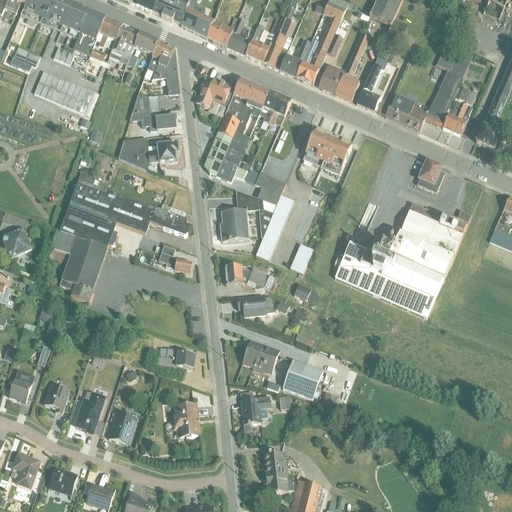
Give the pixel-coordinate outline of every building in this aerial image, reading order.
[(8,4),(5,11),(17,16),(21,7),(26,10),(29,0),(9,0),(9,2),(8,4)] [(53,0),(29,0),(26,10),(22,18),(41,26),(41,27),(54,32),(66,5),(53,0)] [(133,0),(131,6),(152,15),(158,0),(133,0)] [(194,14),(197,6),(198,0),(191,0),(182,29),(194,35),(202,18),(194,14)] [(311,46),(296,81),(313,88),(327,56),(338,30),(349,6),(335,0),(330,0),(327,9),(323,17),(330,20),(319,45),(313,42),(311,46)] [(378,0),(369,20),(391,29),(394,23),(403,0),(378,0)] [(504,16),(505,2),(487,1),(487,15),(504,16)] [(5,11),(8,4),(3,2),(0,8),(0,17),(2,18),(5,11)] [(66,5),(54,32),(61,35),(72,8),(66,5)] [(194,14),(202,18),(205,10),(197,6),(194,14)] [(323,17),(327,9),(318,6),(315,14),(323,17)] [(78,42),(89,15),(72,8),(61,35),(78,42)] [(282,21),(263,66),(280,74),(287,58),(288,55),(286,54),(283,52),(288,39),(294,26),(290,24),(295,12),(289,10),(284,22),(282,21)] [(367,24),(369,20),(356,14),(354,18),(367,24)] [(89,15),(78,42),(74,52),(90,59),(94,51),(97,44),(106,22),(89,15)] [(202,18),(194,35),(207,41),(213,25),(214,24),(202,18)] [(252,44),(246,59),(263,66),(282,21),(277,19),(270,36),(264,33),(265,29),(259,26),(252,44)] [(213,25),(207,41),(226,50),(238,21),(234,20),(230,31),(222,28),(221,29),(213,25)] [(238,21),(226,50),(246,59),(252,44),(248,42),(249,33),(243,31),(246,24),(238,21)] [(106,22),(97,44),(100,45),(98,49),(104,51),(105,49),(115,26),(106,22)] [(394,23),(391,29),(385,44),(398,50),(407,29),(394,23)] [(115,26),(105,49),(108,50),(107,53),(109,53),(110,51),(114,53),(123,29),(115,26)] [(123,29),(114,53),(109,63),(120,67),(120,65),(132,33),(123,29)] [(338,30),(327,56),(335,60),(346,34),(338,30)] [(132,33),(120,65),(128,68),(131,57),(135,51),(140,36),(132,33)] [(140,36),(135,51),(153,58),(159,44),(140,36)] [(345,74),(335,98),(352,105),(360,86),(351,82),(369,41),(362,37),(345,74)] [(283,52),(286,54),(292,40),(288,39),(283,52)] [(287,58),(280,74),(296,81),(311,46),(304,43),(296,62),(287,58)] [(159,44),(153,58),(144,80),(152,83),(167,47),(159,44)] [(167,47),(152,83),(167,81),(168,98),(180,97),(175,51),(167,47)] [(19,50),(11,66),(29,74),(31,70),(31,68),(36,70),(40,60),(19,50)] [(72,56),(64,52),(59,50),(54,61),(70,68),(75,57),(72,56)] [(94,51),(90,59),(99,63),(102,55),(94,51)] [(99,63),(103,65),(105,59),(107,60),(108,58),(106,57),(107,56),(102,55),(99,63)] [(131,57),(128,68),(132,69),(131,73),(133,73),(134,70),(138,60),(131,57)] [(99,63),(90,59),(89,63),(102,68),(103,69),(108,71),(110,67),(103,65),(99,63)] [(377,61),(357,107),(374,115),(381,99),(372,95),(382,73),(384,74),(387,66),(377,61)] [(511,61),(476,145),(495,153),(502,136),(492,132),(502,107),(504,108),(511,89),(511,61)] [(196,71),(196,72),(197,71),(200,76),(200,77),(201,77),(202,77),(201,76),(205,73),(205,74),(206,73),(206,72),(205,72),(202,68),(202,67),(201,67),(201,66),(200,67),(201,67),(197,70),(196,70),(196,71)] [(321,89),(330,68),(328,67),(318,90),(322,92),(321,89)] [(321,89),(322,92),(335,98),(345,74),(330,68),(321,89)] [(428,115),(425,123),(443,131),(448,119),(444,117),(462,80),(448,73),(434,105),(433,105),(428,115)] [(44,74),(35,96),(84,117),(90,120),(99,98),(44,74)] [(129,75),(125,84),(129,86),(133,77),(129,75)] [(224,107),(231,92),(232,89),(214,81),(212,85),(205,82),(201,92),(203,93),(197,106),(209,112),(213,103),(224,107)] [(236,94),(229,110),(204,169),(205,169),(210,176),(231,185),(234,178),(238,169),(250,141),(242,137),(253,111),(262,115),(270,95),(241,82),(236,94)] [(465,104),(469,94),(470,92),(464,90),(459,101),(465,104)] [(469,94),(465,104),(472,107),(476,97),(474,96),(475,92),(473,91),(472,95),(469,94)] [(231,92),(224,107),(229,110),(236,94),(231,92)] [(270,95),(262,115),(260,118),(265,120),(263,124),(268,126),(269,127),(281,99),(278,98),(270,95)] [(133,116),(152,114),(159,113),(159,112),(160,112),(159,98),(148,100),(139,97),(133,116)] [(281,99),(269,127),(274,129),(275,126),(281,129),(291,104),(284,101),(281,99)] [(425,123),(428,115),(414,108),(414,107),(396,99),(393,106),(392,105),(386,119),(420,134),(425,123)] [(448,119),(443,131),(452,134),(464,107),(458,104),(452,118),(449,117),(448,119)] [(464,107),(452,134),(460,138),(469,118),(472,111),(464,107)] [(152,114),(133,116),(130,124),(142,122),(143,129),(150,129),(157,128),(157,134),(176,131),(175,119),(157,121),(156,119),(153,120),(152,114)] [(83,121),(80,128),(89,131),(91,124),(83,121)] [(280,152),(290,131),(284,128),(274,149),(280,152)] [(92,132),(89,143),(99,146),(102,134),(92,132)] [(321,170),(333,142),(333,141),(331,140),(331,139),(332,139),(332,138),(324,135),(324,136),(325,136),(324,138),(315,134),(303,162),(321,170)] [(333,142),(321,170),(340,178),(352,150),(343,146),(344,144),(345,145),(345,144),(337,140),(337,141),(336,143),(333,142)] [(124,143),(118,161),(147,173),(150,167),(176,163),(175,155),(178,155),(177,145),(148,148),(147,141),(124,143)] [(81,165),(91,166),(92,160),(82,158),(81,165)] [(419,182),(417,187),(437,195),(445,176),(440,174),(442,169),(427,163),(419,182)] [(238,169),(234,178),(245,183),(250,172),(252,167),(244,164),(241,171),(238,169)] [(250,172),(245,183),(255,187),(260,176),(250,172)] [(257,201),(277,208),(281,198),(286,187),(261,175),(260,176),(255,187),(262,190),(257,201)] [(77,183),(109,194),(111,191),(97,186),(99,182),(80,176),(77,183)] [(109,194),(77,183),(74,182),(58,233),(107,251),(117,227),(146,237),(150,226),(185,239),(188,237),(186,222),(183,221),(185,215),(163,206),(161,213),(109,194)] [(277,208),(257,201),(236,193),(238,214),(222,215),(223,227),(221,227),(223,244),(249,242),(247,214),(259,213),(262,241),(264,241),(277,208)] [(277,208),(264,241),(256,258),(269,263),(294,204),(281,198),(277,208)] [(349,248),(335,281),(427,321),(471,218),(461,213),(456,225),(412,206),(392,254),(383,250),(378,260),(349,248)] [(18,227),(29,232),(31,225),(5,215),(2,225),(17,228),(18,227)] [(350,235),(349,238),(362,242),(367,224),(368,220),(362,218),(356,237),(350,235)] [(494,232),(500,235),(505,237),(507,238),(511,231),(498,225),(494,232)] [(18,227),(17,228),(15,234),(5,240),(3,244),(12,262),(33,252),(26,238),(29,232),(18,227)] [(500,235),(494,232),(489,244),(495,246),(500,235)] [(52,251),(49,260),(67,267),(62,283),(60,290),(73,294),(71,300),(89,306),(108,251),(57,233),(51,251),(52,251)] [(500,235),(495,246),(500,249),(505,237),(500,235)] [(507,238),(505,237),(500,249),(506,251),(511,239),(507,238)] [(300,247),(290,271),(303,277),(313,253),(300,247)] [(164,248),(159,263),(167,266),(166,270),(175,272),(175,274),(190,276),(192,265),(178,263),(178,260),(173,258),(175,252),(164,248)] [(343,249),(340,257),(344,259),(348,251),(343,249)] [(242,268),(225,270),(227,288),(247,286),(246,287),(255,291),(264,291),(265,288),(270,290),(275,281),(253,271),(252,273),(242,269),(242,268)] [(0,278),(12,282),(14,276),(0,271),(0,278)] [(12,282),(0,278),(0,304),(6,306),(11,292),(9,291),(12,282)] [(30,285),(28,292),(34,294),(37,287),(30,285)] [(299,287),(294,298),(306,304),(307,303),(313,306),(318,296),(299,287)] [(268,299),(237,302),(238,313),(243,312),(244,319),(275,316),(273,301),(268,299)] [(280,304),(276,312),(286,316),(289,308),(280,304)] [(44,310),(40,320),(51,323),(55,313),(44,310)] [(297,312),(294,319),(304,323),(307,317),(297,312)] [(0,316),(0,326),(5,328),(5,327),(8,328),(9,325),(6,325),(7,319),(0,316)] [(57,329),(55,336),(61,338),(64,331),(57,329)] [(297,337),(295,342),(316,349),(318,344),(297,337)] [(39,341),(37,347),(44,349),(38,367),(45,369),(51,351),(49,350),(51,346),(43,343),(44,342),(39,341)] [(251,343),(242,367),(253,371),(252,373),(262,376),(263,374),(271,377),(280,353),(251,343)] [(159,359),(157,369),(176,371),(177,369),(193,371),(195,358),(179,356),(180,352),(161,350),(160,359),(159,359)] [(6,353),(4,361),(12,364),(15,356),(6,353)] [(94,359),(92,366),(101,369),(104,362),(94,359)] [(293,363),(283,392),(313,402),(323,374),(293,363)] [(18,373),(9,400),(26,405),(35,379),(18,373)] [(135,373),(126,377),(130,384),(137,381),(136,379),(138,379),(135,373)] [(269,384),(266,390),(278,394),(280,387),(269,384)] [(51,387),(44,408),(54,411),(54,410),(57,411),(55,415),(62,418),(70,393),(51,387)] [(94,436),(98,423),(106,399),(92,394),(91,395),(87,394),(75,429),(88,433),(87,434),(94,437),(94,436)] [(241,403),(253,402),(252,394),(240,396),(241,403)] [(326,395),(322,405),(335,409),(338,399),(326,395)] [(253,402),(241,403),(244,428),(250,427),(263,425),(262,421),(267,420),(266,411),(272,411),(271,403),(270,404),(269,399),(258,400),(259,401),(253,402)] [(290,399),(279,400),(281,412),(291,411),(290,399)] [(175,417),(172,417),(173,433),(176,433),(177,439),(186,438),(187,440),(199,439),(196,406),(174,408),(175,417)] [(124,418),(136,422),(138,416),(126,411),(125,415),(124,418)] [(124,418),(125,415),(119,413),(109,442),(123,446),(125,439),(130,441),(136,422),(124,418)] [(98,423),(94,436),(101,438),(105,425),(98,423)] [(125,439),(123,446),(129,448),(131,441),(130,441),(125,439)] [(147,442),(140,443),(142,457),(149,456),(147,442)] [(284,455),(265,457),(267,478),(266,479),(267,487),(266,487),(267,497),(288,495),(288,494),(294,493),(293,485),(289,486),(287,464),(285,464),(284,455)] [(18,456),(12,472),(20,474),(16,486),(31,491),(41,464),(18,456)] [(68,477),(55,472),(48,494),(49,491),(71,499),(70,502),(71,502),(78,478),(69,475),(68,477)] [(298,483),(291,511),(315,511),(322,489),(298,483)] [(91,489),(89,497),(86,505),(105,511),(109,511),(116,490),(107,487),(105,493),(102,492),(103,489),(92,486),(91,489)] [(89,497),(91,489),(85,487),(83,496),(89,497)] [(321,494),(316,511),(320,511),(326,490),(323,490),(322,494),(321,494)] [(151,507),(152,506),(146,503),(139,497),(135,495),(132,494),(130,499),(131,500),(132,496),(133,496),(132,499),(139,501),(139,500),(140,500),(139,502),(144,504),(144,502),(145,503),(144,505),(151,507)] [(132,496),(131,500),(127,511),(150,511),(152,506),(151,507),(144,505),(145,503),(144,502),(144,504),(139,502),(140,500),(139,500),(139,501),(132,499),(133,496),(132,496)] [(41,497),(39,504),(45,506),(47,499),(41,497)] [(340,499),(336,510),(341,511),(342,511),(346,501),(340,499)]
